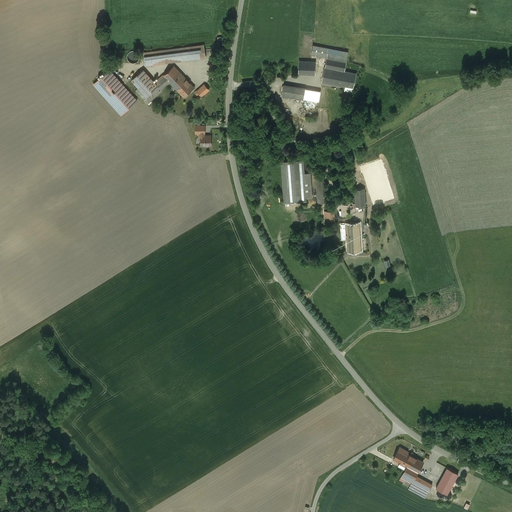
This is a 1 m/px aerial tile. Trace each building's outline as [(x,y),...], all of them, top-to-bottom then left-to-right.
[(204,45),(144,52),(146,65),(206,57),(204,45)] [(327,57),(322,82),(335,84),(338,70),(344,71),(346,61),(348,53),(313,46),(311,54),(327,57)] [(133,50),(132,50),(131,51),(130,51),(129,52),(128,53),(127,54),(127,55),(127,56),(127,57),(127,58),(127,59),(128,60),(129,61),(130,62),(131,62),(132,63),(134,63),(135,63),(136,62),(137,62),(138,61),(138,60),(139,60),(139,59),(139,58),(140,57),(140,56),(139,55),(139,54),(139,53),(138,52),(137,51),(136,51),(135,50),(134,50),(133,50)] [(310,62),(299,61),(298,74),(315,75),(316,62),(310,62)] [(185,77),(174,66),(163,75),(170,82),(172,84),(174,87),(185,77)] [(110,70),(94,84),(121,114),(137,101),(110,70)] [(155,83),(143,70),(132,80),(138,88),(147,97),(159,87),(155,83)] [(344,71),(338,70),(335,84),(353,88),(356,74),(344,71)] [(163,75),(155,83),(159,87),(161,90),(162,89),(166,85),(170,82),(163,75)] [(185,77),(174,87),(184,97),(194,87),(185,77)] [(320,91),(284,84),(282,92),(319,99),(320,91)] [(204,85),(197,91),(200,93),(202,96),(209,90),(204,85)] [(147,97),(144,100),(147,103),(162,90),(162,89),(161,90),(159,87),(147,97)] [(147,97),(138,88),(135,90),(144,100),(147,97)] [(207,136),(204,136),(204,133),(200,133),(200,136),(201,136),(201,145),(211,145),(211,136),(209,136),(207,136)] [(349,161),(345,140),(339,142),(343,162),(349,161)] [(303,159),(281,161),(283,193),(284,203),(293,202),(306,201),(304,173),(303,159)] [(364,188),(355,189),(356,206),(365,206),(364,188)] [(334,211),(324,211),(325,221),(335,220),(334,211)] [(360,223),(346,223),(346,224),(341,224),(341,232),(346,231),(346,234),(346,235),(347,238),(348,251),(361,250),(360,223)] [(405,450),(400,447),(394,459),(406,465),(412,456),(404,451),(405,450)] [(412,456),(406,465),(407,466),(401,478),(411,483),(408,488),(425,497),(428,492),(414,485),(419,477),(415,475),(423,462),(412,456)] [(447,468),(436,488),(447,494),(458,474),(447,468)] [(432,484),(419,477),(414,485),(428,492),(432,484)]
